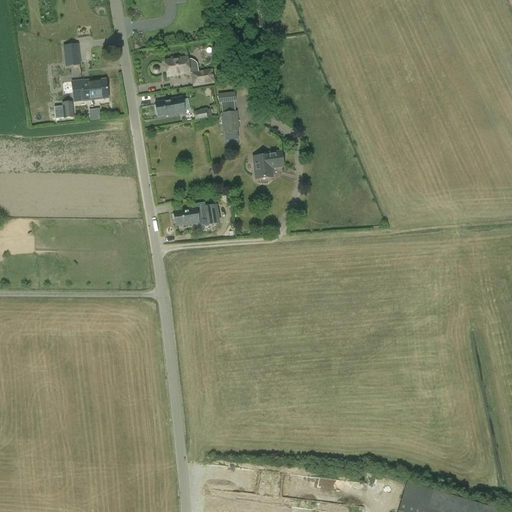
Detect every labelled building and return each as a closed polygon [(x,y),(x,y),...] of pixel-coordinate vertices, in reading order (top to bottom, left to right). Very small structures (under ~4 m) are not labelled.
[(258,36),(273,37),(276,16),(260,14),(260,20),(259,20),(258,36)] [(77,45),(63,47),(65,60),(72,59),(73,67),(80,67),(77,45)] [(190,60),(187,60),(187,59),(179,60),(178,58),(170,59),(171,61),(164,62),(167,77),(189,74),(189,75),(190,74),(192,87),(214,84),(212,69),(198,71),(197,64),(193,61),(190,60)] [(105,80),(81,83),(81,82),(71,83),(74,103),(108,99),(105,80)] [(219,103),(221,103),(222,114),(220,114),(222,133),(239,131),(237,111),(235,112),(234,102),(235,101),(234,93),(218,95),(219,103)] [(155,105),(157,117),(164,116),(165,117),(184,114),(182,99),(171,101),(171,102),(155,105)] [(74,118),(72,102),(61,103),(61,107),(53,108),(55,120),(74,118)] [(193,112),(195,121),(207,119),(206,118),(211,117),(210,111),(205,112),(205,110),(193,112)] [(264,156),(252,158),(255,180),(272,178),(271,169),(283,167),(281,153),(264,155),(264,156)] [(198,224),(207,226),(219,224),(216,206),(204,208),(204,204),(195,206),(195,210),(173,214),(176,227),(183,226),(198,224)] [(502,511),(503,511),(407,483),(397,511),(502,511)]
